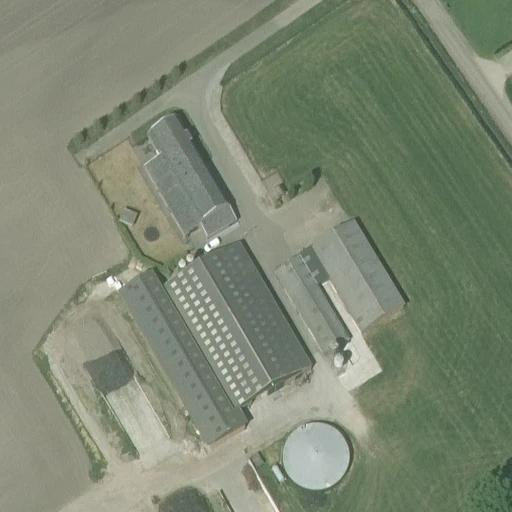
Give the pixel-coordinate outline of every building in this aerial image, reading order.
[(161,161),(146,170),(185,237),(200,229),(207,241),(236,224),(176,121),(147,138),(161,161)] [(402,310),(352,227),(311,252),(361,335),(402,310)] [(248,427),(240,414),(311,371),(237,248),(158,295),(147,277),(114,297),(205,452),(248,427)] [(273,274),(323,358),(352,340),(302,257),(273,274)] [(319,496),(332,491),(343,481),(348,469),(348,455),(342,442),(332,433),(318,430),(304,431),(292,439),(284,450),(281,464),(284,477),(292,488),(305,495),(319,496)] [(249,460),(254,468),(261,464),(255,456),(249,460)]
